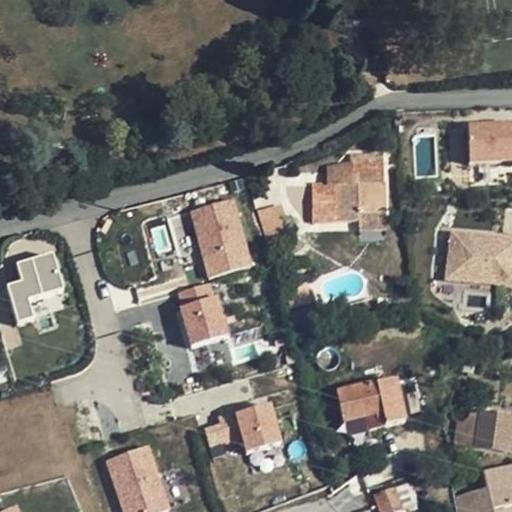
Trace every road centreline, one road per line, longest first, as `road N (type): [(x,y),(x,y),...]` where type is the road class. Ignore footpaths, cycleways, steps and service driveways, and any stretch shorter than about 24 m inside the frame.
road 1 (residential): [(72,208),(303,142),(394,103),(511,98)]
road 2 (residential): [(72,208),(129,429)]
